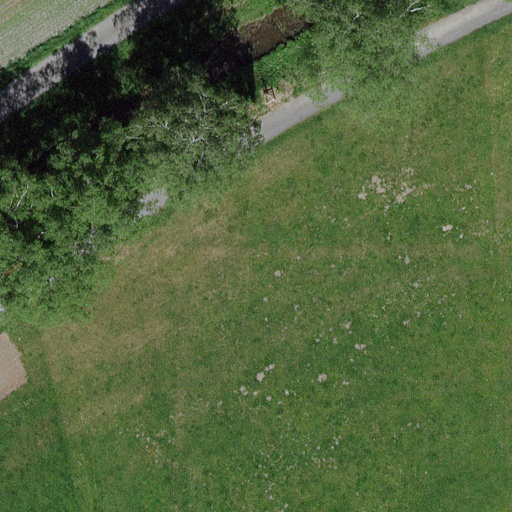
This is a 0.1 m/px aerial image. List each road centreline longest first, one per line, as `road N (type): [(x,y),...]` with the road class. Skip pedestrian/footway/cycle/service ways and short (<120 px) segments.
road 1 (track): [(511,8),(294,109),(0,311)]
road 2 (residential): [(172,0),(0,117)]
